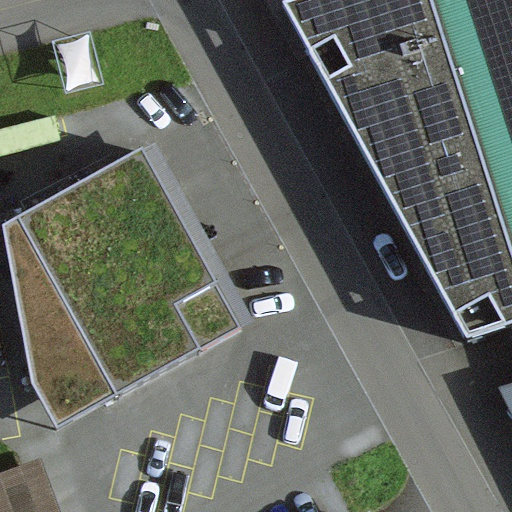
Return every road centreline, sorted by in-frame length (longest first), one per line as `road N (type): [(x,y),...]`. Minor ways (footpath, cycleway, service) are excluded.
road 1 (residential): [(465,511),(190,0)]
road 2 (unknown): [(164,0),(0,46)]
